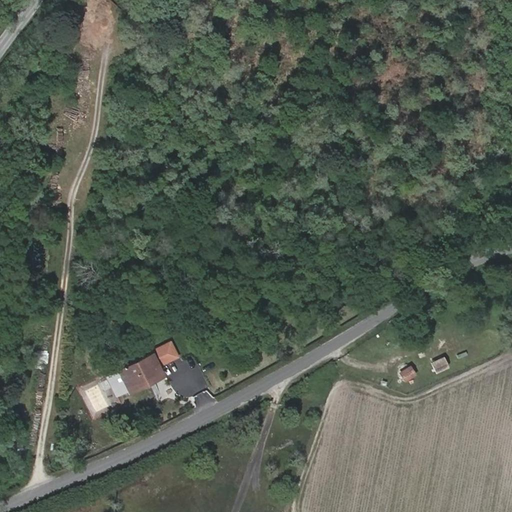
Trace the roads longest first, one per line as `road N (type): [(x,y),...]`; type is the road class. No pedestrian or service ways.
road 1 (tertiary): [(0,509),(110,467),(282,380),(414,294),(511,245)]
road 2 (track): [(288,511),(338,381),(409,402),(511,355)]
road 3 (unknown): [(282,380),(238,511)]
